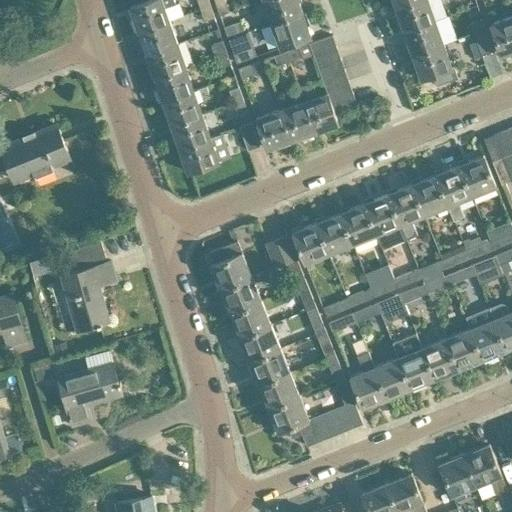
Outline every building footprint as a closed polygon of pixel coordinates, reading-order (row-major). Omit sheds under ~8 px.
[(138,28),(139,31),(170,20),(166,7),(176,3),(174,0),(147,0),(130,6),(134,17),(132,18),(136,29),(138,28)] [(197,0),(201,9),(211,5),(209,0),(197,0)] [(231,13),(226,0),(215,0),(217,3),(221,16),(231,13)] [(263,0),(271,24),(303,12),(299,1),(301,0),(300,0),(263,0)] [(420,0),(391,0),(394,7),(396,6),(397,8),(420,0)] [(436,21),(428,0),(420,0),(397,8),(400,18),(398,19),(402,31),(404,30),(405,32),(436,21)] [(215,17),(211,5),(201,9),(205,20),(215,17)] [(303,13),(303,12),(271,24),(279,47),(311,36),(307,25),(309,24),(305,12),(303,13)] [(511,15),(491,23),(501,54),(511,50),(511,15)] [(471,24),(475,34),(486,30),(483,19),(471,24)] [(178,43),(170,20),(139,31),(142,40),(140,41),(144,53),(146,52),(147,54),(178,43)] [(444,44),(436,21),(405,32),(409,42),(406,42),(410,54),(413,53),(413,55),(444,44)] [(225,27),(229,39),(238,35),(234,23),(225,27)] [(495,53),(486,30),(475,34),(483,57),(495,53)] [(238,35),(229,39),(233,50),(237,62),(257,55),(249,32),(245,33),(238,35)] [(310,43),(310,44),(314,54),(314,55),(337,47),(333,34),(310,43)] [(213,45),(217,55),(227,52),(223,41),(213,45)] [(186,66),(178,43),(147,54),(150,64),(148,65),(152,76),(154,76),(155,77),(186,66)] [(310,44),(287,52),(290,60),(301,56),(302,59),(314,54),(310,44)] [(452,65),(444,44),(413,55),(417,65),(415,66),(419,78),(421,77),(432,74),(436,85),(458,77),(454,65),(452,65)] [(341,58),(337,47),(314,55),(318,66),(341,58)] [(231,64),(227,52),(217,55),(221,67),(231,64)] [(290,60),(287,52),(275,56),(278,64),(290,60)] [(345,70),(341,58),(318,66),(322,77),(345,70)] [(255,74),(251,64),(239,68),(243,78),(255,74)] [(194,90),(186,66),(155,77),(159,87),(156,88),(161,100),(163,99),(163,101),(194,90)] [(349,81),(345,70),(322,77),(326,89),(349,81)] [(334,111),(330,100),(327,91),(314,96),(309,81),(298,85),(303,100),(314,132),(325,128),(326,130),(338,126),(337,123),(338,123),(334,111)] [(330,100),(353,92),(349,81),(326,89),(327,91),(330,100)] [(229,91),(233,102),(243,99),(239,88),(229,91)] [(203,113),(194,90),(163,101),(167,111),(165,112),(169,124),(171,123),(171,124),(203,113)] [(357,104),(353,92),(330,100),(334,111),(357,104)] [(247,111),(243,99),(233,102),(237,114),(247,111)] [(314,132),(303,100),(280,108),(291,140),(301,136),(302,138),(314,134),(313,132),(314,132)] [(291,140),(280,108),(256,116),(267,148),(278,144),(278,146),(291,142),(290,140),(291,140)] [(211,137),(203,113),(171,124),(175,135),(173,135),(177,147),(179,146),(180,147),(211,137)] [(0,166),(9,163),(15,179),(70,157),(57,123),(1,145),(2,147),(0,147),(0,166)] [(248,150),(259,146),(251,123),(240,126),(248,150)] [(511,153),(511,142),(506,129),(495,133),(504,156),(511,153)] [(504,156),(495,133),(483,138),(493,161),(502,157),(504,156)] [(219,160),(211,137),(180,147),(183,158),(181,159),(185,171),(187,170),(188,171),(219,160)] [(460,160),(459,160),(473,196),(497,186),(484,154),(461,163),(460,160)] [(503,186),(508,184),(511,182),(502,157),(493,161),(503,186)] [(473,196),(459,160),(459,161),(460,163),(437,173),(436,170),(435,170),(449,205),(448,205),(454,220),(465,216),(459,201),(473,196)] [(449,205),(435,170),(436,173),(413,182),(412,180),(411,180),(425,215),(448,205),(449,205)] [(425,215),(411,180),(412,183),(389,192),(388,189),(387,189),(407,238),(419,234),(413,220),(425,215)] [(511,182),(508,184),(503,186),(511,209),(511,182)] [(407,238),(387,189),(387,190),(388,192),(365,202),(364,199),(363,199),(378,234),(384,248),(407,238)] [(378,234),(363,199),(364,202),(341,211),(340,208),(340,209),(354,244),(378,234)] [(354,244),(340,209),(339,209),(340,212),(317,221),(316,218),(330,253),(354,244)] [(330,253),(316,218),(315,218),(316,221),(293,230),(292,228),(291,228),(305,263),(330,253)] [(511,230),(490,240),(494,250),(511,242),(511,230)] [(266,242),(276,267),(288,262),(297,258),(287,233),(266,242)] [(211,264),(220,288),(252,275),(238,239),(210,251),(214,262),(211,264)] [(101,240),(70,249),(75,265),(106,256),(101,240)] [(494,250),(490,240),(466,249),(470,259),(494,250)] [(511,248),(497,255),(500,264),(511,258),(511,248)] [(446,269),(470,259),(466,249),(442,259),(446,269)] [(476,273),(500,264),(497,255),(472,265),(476,273)] [(288,262),(297,284),(306,281),(297,258),(288,262)] [(443,270),(446,269),(442,259),(418,269),(422,278),(423,281),(444,273),(443,270)] [(111,260),(62,274),(77,328),(97,322),(98,325),(102,323),(101,321),(109,319),(99,283),(117,278),(111,260)] [(422,278),(418,269),(403,275),(399,265),(391,269),(395,278),(399,288),(422,278)] [(451,283),(476,273),(472,265),(448,275),(451,283)] [(399,288),(395,278),(391,269),(395,278),(371,288),(375,298),(399,288)] [(451,283),(448,275),(445,276),(444,273),(423,281),(425,284),(428,293),(451,283)] [(261,298),(252,275),(220,288),(229,311),(261,298)] [(307,308),(315,304),(306,281),(297,284),(307,308)] [(405,302),(428,293),(425,284),(401,293),(405,302)] [(375,298),(371,288),(347,297),(351,307),(375,298)] [(8,346),(26,341),(12,293),(0,296),(0,329),(3,328),(8,346)] [(381,312),(405,302),(401,293),(377,303),(381,312)] [(327,317),(351,307),(347,297),(323,307),(327,317)] [(271,322),(261,298),(229,311),(239,335),(271,322)] [(511,346),(511,310),(510,311),(507,304),(502,302),(490,307),(494,317),(506,349),(511,346)] [(357,321),(381,312),(377,303),(353,313),(357,321)] [(307,308),(316,332),(325,328),(315,304),(307,308)] [(333,331),(357,321),(353,313),(329,322),(333,331)] [(506,349),(494,317),(469,327),(481,359),(506,349)] [(281,346),(271,322),(239,335),(249,359),(281,346)] [(481,359),(469,327),(446,337),(458,368),(481,359)] [(335,352),(325,328),(316,332),(326,356),(335,352)] [(458,368),(446,337),(422,346),(435,378),(458,368)] [(290,370),(281,346),(249,359),(258,383),(290,370)] [(435,378),(422,346),(398,356),(411,388),(435,378)] [(90,368),(59,376),(73,425),(91,420),(86,402),(122,392),(120,384),(122,384),(120,380),(118,380),(113,361),(110,349),(86,356),(90,368)] [(387,397),(375,365),(369,351),(358,356),(364,370),(350,375),(363,407),(387,397)] [(326,356),(336,380),(344,376),(335,352),(326,356)] [(411,388),(398,356),(375,365),(387,397),(411,388)] [(300,394),(290,370),(258,383),(268,407),(300,394)] [(345,404),(354,400),(344,376),(336,380),(345,404)] [(278,431),(287,427),(298,423),(309,419),(310,418),(300,394),(268,407),(278,431)] [(363,423),(354,400),(345,404),(343,405),(352,427),(363,423)] [(352,427),(343,405),(332,409),(341,432),(352,427)] [(341,432),(332,409),(320,414),(329,436),(341,432)] [(320,414),(310,418),(309,419),(318,441),(329,436),(320,414)] [(318,441),(309,419),(298,423),(302,434),(307,445),(318,441)] [(302,434),(298,423),(287,427),(292,438),(302,434)] [(0,455),(9,453),(0,424),(0,455)] [(489,444),(465,453),(477,484),(490,479),(492,486),(504,482),(489,444)] [(477,484),(465,453),(440,463),(455,502),(466,497),(463,489),(477,484)] [(426,511),(412,473),(388,482),(398,510),(408,505),(410,511),(426,511)] [(398,511),(398,510),(388,482),(362,492),(369,511),(398,511)] [(93,489),(81,491),(83,504),(96,502),(93,489)] [(151,511),(155,511),(152,495),(117,501),(119,511),(151,511)] [(343,511),(339,501),(312,511),(343,511)]
